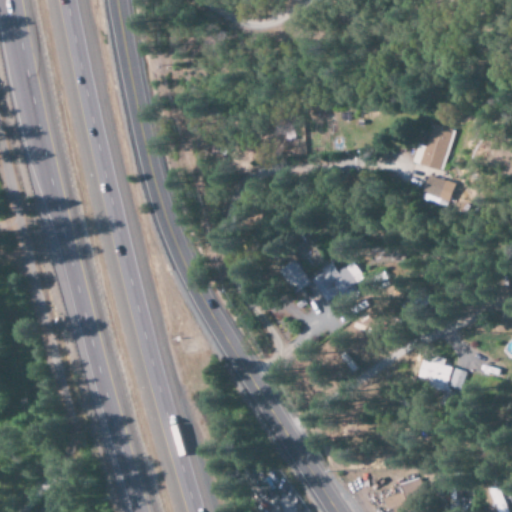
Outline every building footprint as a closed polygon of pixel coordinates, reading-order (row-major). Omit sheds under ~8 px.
[(411,163),(440,172),(453,131),(431,124),(424,147),(416,145),(411,163)] [(420,199),(447,207),(454,184),(427,176),(420,199)] [(291,294),(310,284),(296,261),(278,272),(291,294)] [(347,267),(338,272),(334,266),(298,288),(305,300),(319,293),(326,305),(338,298),(343,306),(363,295),(347,267)] [(432,311),(424,289),(399,299),(406,318),(423,312),(424,315),(432,311)] [(446,359),(427,353),(419,378),(462,391),(467,372),(444,365),(446,359)] [(496,375),(499,365),(483,361),(481,372),(496,375)] [(382,499),(384,509),(399,506),(399,504),(424,499),(420,479),(398,483),(400,495),(382,499)] [(507,511),(497,485),(487,489),(496,511),(507,511)]
